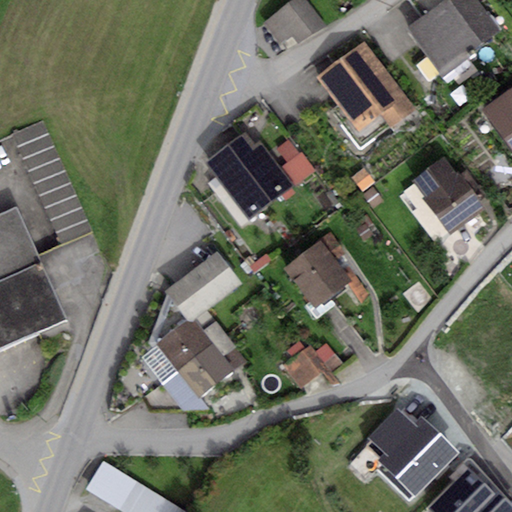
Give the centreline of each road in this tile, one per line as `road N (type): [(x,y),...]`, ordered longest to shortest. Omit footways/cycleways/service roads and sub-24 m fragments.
road 1 (tertiary): [(212,75),(80,443)]
road 2 (residential): [(80,443),(216,440),(273,412),(377,380),(410,355)]
road 3 (residential): [(212,75),(241,84),(275,80),(384,0)]
road 4 (residential): [(410,355),(511,481)]
road 5 (residential): [(410,355),(511,236)]
